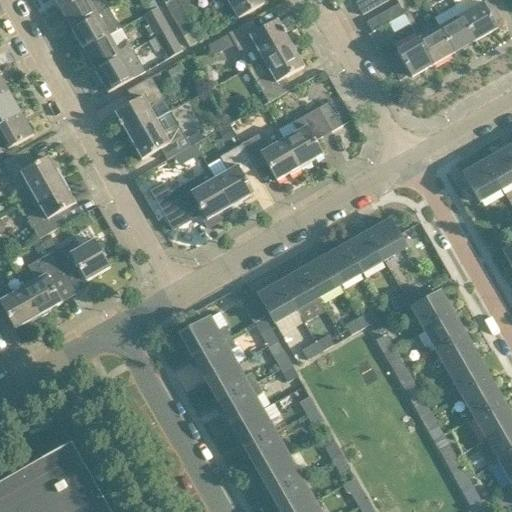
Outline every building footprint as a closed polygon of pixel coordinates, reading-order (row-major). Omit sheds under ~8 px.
[(76,0),(55,0),(60,9),(76,0)] [(72,30),(98,15),(109,9),(104,0),(76,0),(60,9),(72,30)] [(173,0),(166,4),(171,14),(178,25),(188,19),(176,0),(173,0)] [(265,5),(261,0),(228,0),(239,20),(265,5)] [(363,16),(380,6),(391,0),(367,0),(357,6),(363,16)] [(484,4),(462,16),(476,42),(498,29),(484,4)] [(405,15),(403,11),(399,5),(367,23),(373,33),(405,15)] [(455,54),(476,42),(462,16),(456,7),(435,19),(441,28),(455,54)] [(154,34),(156,38),(170,29),(158,8),(148,14),(144,17),(150,26),(146,28),(151,36),(154,34)] [(109,9),(98,15),(72,30),(84,51),(121,30),(109,9)] [(188,19),(178,25),(184,37),(195,31),(188,19)] [(253,22),(253,21),(231,33),(231,34),(238,46),(243,55),(250,68),(263,60),(291,44),(286,34),(287,34),(285,29),(283,30),(278,21),(256,34),(250,24),(253,22)] [(434,66),(455,54),(441,28),(419,40),(434,66)] [(170,29),(156,38),(168,60),(183,51),(170,29)] [(133,50),(128,40),(121,30),(84,51),(81,53),(89,66),(92,64),(96,72),(122,57),(133,50)] [(222,39),(208,47),(214,56),(227,49),(222,39)] [(419,40),(404,48),(387,58),(400,81),(411,75),(412,78),(434,66),(419,40)] [(291,44),(250,68),(257,82),(270,103),(293,90),(292,89),(289,92),(283,81),(305,68),(291,44)] [(129,69),(122,57),(96,72),(109,94),(146,73),(140,62),(129,69)] [(178,67),(167,73),(173,83),(184,77),(178,67)] [(0,76),(0,99),(10,94),(0,76)] [(134,103),(115,114),(121,123),(119,124),(122,128),(123,127),(129,137),(157,121),(171,113),(158,90),(152,78),(138,86),(132,90),(132,91),(138,101),(134,103)] [(10,94),(0,99),(0,125),(21,114),(10,94)] [(284,139),(301,168),(324,155),(316,142),(321,139),(332,133),(319,109),(308,115),(292,124),(297,132),(284,139)] [(157,121),(129,137),(142,161),(161,150),(165,148),(171,159),(185,151),(191,148),(186,140),(184,136),(179,126),(171,113),(157,121)] [(0,126),(0,151),(2,155),(5,153),(11,149),(34,136),(21,114),(0,126)] [(228,128),(221,132),(227,142),(234,138),(228,128)] [(199,132),(186,140),(191,148),(195,146),(204,141),(199,132)] [(263,133),(241,145),(253,166),(264,160),(277,182),(301,168),(284,139),(271,147),(263,133)] [(242,173),(253,166),(241,145),(219,158),(227,171),(215,178),(214,179),(231,210),(242,204),(241,203),(255,195),(242,173)] [(191,148),(185,151),(191,162),(201,156),(195,146),(191,148)] [(27,149),(4,162),(19,189),(28,184),(35,197),(63,182),(49,158),(33,167),(31,162),(33,160),(27,149)] [(511,156),(508,150),(486,162),(502,191),(511,185),(511,156)] [(480,204),(502,191),(486,162),(464,175),(480,204)] [(166,184),(151,192),(174,232),(204,215),(206,219),(205,220),(204,223),(207,228),(210,229),(223,222),(224,219),(222,215),(231,210),(215,180),(214,179),(215,178),(211,171),(210,172),(186,185),(172,193),(166,184)] [(76,205),(63,182),(35,197),(43,210),(28,219),(40,240),(41,240),(63,227),(63,226),(59,228),(53,217),(76,205)] [(391,221),(369,233),(385,262),(407,250),(391,221)] [(363,275),(385,262),(369,233),(347,246),(363,275)] [(50,235),(42,240),(47,248),(55,243),(50,235)] [(38,241),(33,244),(38,253),(46,248),(41,240),(40,240),(38,241)] [(77,266),(87,283),(111,269),(95,240),(81,248),(76,240),(50,255),(62,275),(77,266)] [(363,275),(347,246),(325,258),(341,287),(363,275)] [(62,275),(50,255),(27,267),(35,281),(23,287),(40,317),(63,304),(50,282),(62,275)] [(325,258),(303,271),(319,300),(341,287),(325,258)] [(297,312),(319,300),(303,271),(281,284),(297,312)] [(16,330),(40,317),(23,287),(9,295),(2,282),(0,283),(0,309),(3,308),(16,330)] [(275,325),(297,312),(281,284),(259,296),(275,325)] [(416,287),(404,294),(409,304),(422,297),(416,287)] [(412,309),(424,331),(454,315),(441,293),(412,309)] [(396,311),(409,304),(404,294),(391,302),(396,311)] [(254,325),(255,324),(265,319),(251,295),(241,301),(254,325)] [(373,312),(360,319),(365,329),(378,322),(373,312)] [(466,337),(454,315),(424,331),(437,353),(466,337)] [(211,319),(181,336),(182,337),(190,351),(187,352),(192,360),(232,337),(226,327),(218,332),(211,319)] [(352,336),(365,329),(360,319),(347,327),(352,336)] [(271,329),(261,334),(268,347),(278,342),(271,329)] [(377,341),(384,354),(394,349),(387,336),(377,341)] [(232,337),(192,360),(196,369),(199,367),(208,382),(237,365),(230,353),(238,349),(232,337)] [(329,337),(316,345),(321,354),(334,347),(329,337)] [(437,353),(449,375),(479,359),(466,337),(437,353)] [(316,345),(303,352),(308,361),(321,354),(316,345)] [(284,352),(274,357),(282,370),(291,365),(284,352)] [(399,358),(390,363),(397,376),(406,371),(399,358)] [(449,375),(462,397),(491,381),(479,359),(449,375)] [(208,382),(216,397),(213,398),(218,407),(259,383),(254,374),(245,379),(237,365),(208,382)] [(289,383),(298,378),(291,365),(282,370),(289,383)] [(414,384),(406,371),(397,376),(404,389),(414,384)] [(504,402),(491,381),(462,397),(474,419),(504,402)] [(259,383),(218,407),(223,415),(225,413),(234,428),(263,411),(256,397),(264,392),(259,383)] [(300,403),(308,416),(317,411),(310,398),(300,403)] [(424,402),(415,407),(422,420),(431,415),(424,402)] [(474,419),(487,441),(511,426),(511,416),(504,402),(474,419)] [(263,411),(234,428),(242,443),(239,444),(244,453),(277,434),(263,411)] [(324,424),(317,411),(308,416),(315,429),(324,424)] [(438,426),(431,415),(422,420),(428,432),(438,426)] [(511,456),(511,426),(487,441),(499,463),(511,456)] [(277,434),(244,453),(249,461),(251,459),(260,474),(290,457),(277,434)] [(0,511),(109,511),(102,498),(103,498),(100,494),(88,474),(89,473),(87,469),(86,470),(74,449),(75,449),(72,444),(72,445),(68,438),(40,454),(39,453),(35,455),(36,457),(37,457),(41,463),(0,486),(0,511)] [(334,462),(343,457),(336,444),(326,449),(334,462)] [(439,451),(447,464),(456,459),(449,445),(439,451)] [(511,456),(499,463),(511,485),(511,456)] [(303,480),(290,457),(260,474),(268,488),(265,490),(270,499),(303,480)] [(351,470),(343,457),(334,462),(341,475),(351,470)] [(463,471),(456,459),(447,464),(454,477),(463,471)] [(469,481),(463,471),(454,477),(459,486),(469,481)] [(362,490),(356,479),(346,484),(343,486),(348,493),(352,495),(362,490)] [(300,511),(316,503),(303,480),(270,499),(275,506),(278,505),(281,511),(300,511)] [(474,489),(464,495),(466,497),(472,508),(482,503),(479,499),(474,489)] [(352,495),(360,508),(370,503),(362,490),(352,495)] [(320,511),(316,503),(300,511),(320,511)] [(374,511),(370,503),(360,508),(362,511),(374,511)] [(486,511),(482,503),(472,508),(474,511),(486,511)]
